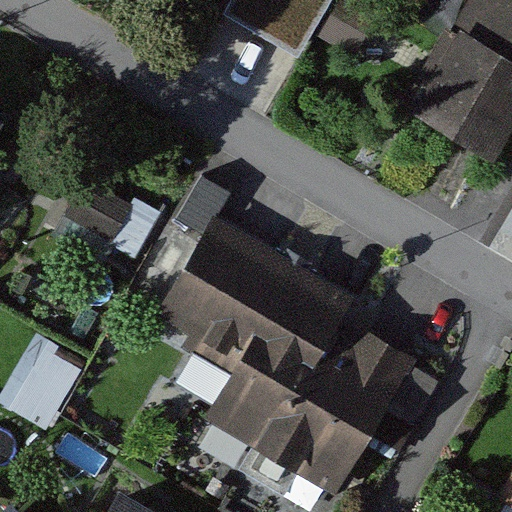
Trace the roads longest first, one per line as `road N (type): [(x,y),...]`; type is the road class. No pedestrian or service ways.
road 1 (residential): [(34,0),(511,275)]
road 2 (residential): [(511,299),(403,511)]
